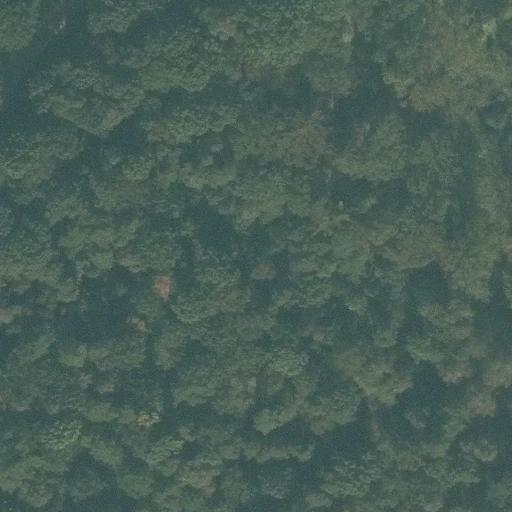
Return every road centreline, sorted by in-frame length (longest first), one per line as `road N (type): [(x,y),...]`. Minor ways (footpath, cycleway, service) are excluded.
road 1 (track): [(0,402),(162,511)]
road 2 (tertiary): [(0,103),(83,0)]
